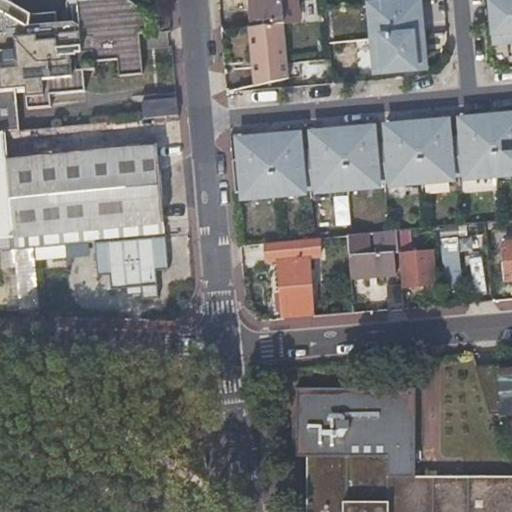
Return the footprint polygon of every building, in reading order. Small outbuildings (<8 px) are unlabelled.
[(0,0),(0,134),(3,134),(20,132),(16,90),(27,89),(30,110),(53,107),(51,96),(87,93),(85,70),(96,69),(96,62),(120,60),(121,76),(144,74),(141,50),(134,50),(133,35),(139,34),(152,32),(150,16),(127,0),(116,0),(76,3),(78,28),(72,24),(57,25),(56,14),(31,16),(1,0),(0,0)] [(246,0),(249,26),(283,23),(282,9),(281,0),(246,0)] [(281,0),(282,9),(288,8),(297,7),(296,0),(281,0)] [(511,40),(511,0),(492,0),(496,41),(511,40)] [(418,1),(386,4),(370,5),(373,38),(421,34),(418,1)] [(283,23),(249,26),(252,67),(258,67),(260,84),(289,78),(285,38),(283,23)] [(421,34),(373,38),(376,72),(424,67),(421,34)] [(298,63),(299,74),(323,73),(322,62),(298,63)] [(247,87),(240,88),(242,97),(249,96),(247,87)] [(179,117),(178,101),(148,104),(149,120),(179,117)] [(511,116),(493,118),(498,174),(511,172),(511,116)] [(458,139),(461,172),(466,171),(467,176),(498,174),(493,118),(462,120),(463,139),(458,139)] [(419,124),(424,180),(452,178),(451,173),(461,172),(458,139),(448,140),(447,122),(419,124)] [(383,146),(386,179),(392,178),(392,183),(424,180),(419,124),(387,127),(389,145),(383,146)] [(345,131),(349,187),(377,184),(377,179),(386,179),(383,146),(374,146),(373,128),(345,131)] [(309,152),(312,185),(317,185),(318,189),(349,187),(345,131),(313,133),(314,152),(309,152)] [(0,134),(0,249),(95,242),(165,236),(157,148),(6,163),(3,134),(0,134)] [(271,137),(275,193),(303,191),(303,186),(312,185),(309,152),(299,153),(298,135),(271,137)] [(275,193),(271,137),(239,140),(240,158),(232,159),(235,192),(243,191),(243,196),(275,193)] [(410,230),(399,231),(403,280),(433,278),(431,254),(412,255),(410,230)] [(463,289),(461,230),(441,231),(443,289),(463,289)] [(347,235),(350,276),(394,273),(393,250),(397,249),(396,231),(347,235)] [(165,236),(95,242),(98,276),(110,275),(112,291),(142,288),(143,300),(159,299),(156,271),(168,270),(165,236)] [(312,314),(305,238),(266,242),(267,261),(277,261),(281,316),(312,314)] [(504,281),(511,279),(511,244),(501,246),(504,281)] [(385,287),(387,311),(402,310),(400,286),(385,287)] [(495,414),(490,369),(479,370),(483,416),(495,414)] [(511,371),(497,373),(500,414),(511,412),(511,371)] [(511,511),(511,478),(414,479),(415,391),(296,390),(295,458),(306,458),(305,511),(511,511)]
